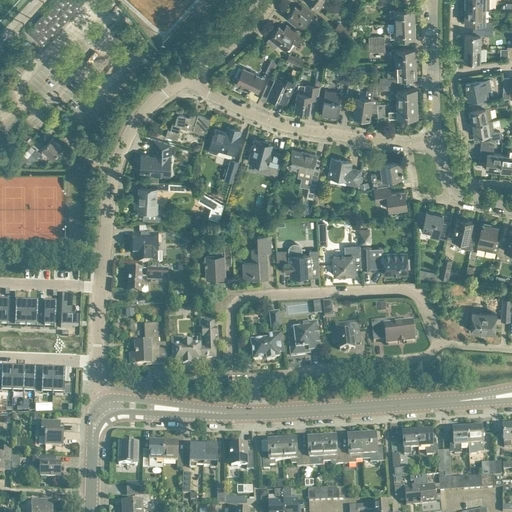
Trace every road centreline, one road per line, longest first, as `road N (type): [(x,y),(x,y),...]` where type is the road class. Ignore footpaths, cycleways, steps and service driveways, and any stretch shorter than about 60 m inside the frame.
road 1 (residential): [(234,378),(230,320),(234,305),(250,296),(413,290),(426,303),(434,345)]
road 2 (secondary): [(256,413),(493,398)]
road 3 (unclassified): [(100,288),(134,136),(154,105),(187,78)]
road 4 (residential): [(402,143),(268,121),(187,78)]
road 5 (residential): [(254,378),(428,357),(434,345)]
road 6 (unknown): [(120,184),(3,88)]
